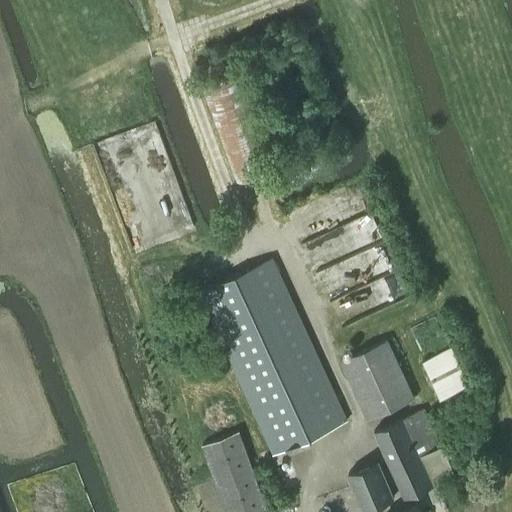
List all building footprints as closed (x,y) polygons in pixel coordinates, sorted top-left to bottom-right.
[(240,66),(199,81),(235,180),(276,165),(240,66)] [(147,247),(193,233),(158,119),(99,137),(105,157),(124,152),(149,234),(144,235),(147,247)] [(374,307),(406,296),(402,286),(398,283),(387,254),(382,250),(367,255),(377,242),(366,213),(326,228),(320,236),(307,241),(317,268),(320,264),(315,251),(329,261),(371,246),(358,262),(363,276),(376,271),(366,284),(374,307)] [(273,452),(345,418),(270,256),(198,289),(273,452)] [(368,417),(414,396),(387,337),(341,358),(368,417)] [(449,347),(422,359),(439,397),(467,385),(449,347)] [(403,495),(453,473),(423,408),(374,430),(403,495)] [(227,511),(254,511),(267,507),(237,429),(201,443),(227,511)] [(348,471),(363,508),(393,496),(377,459),(348,471)] [(420,511),(416,501),(390,511),(420,511)]
